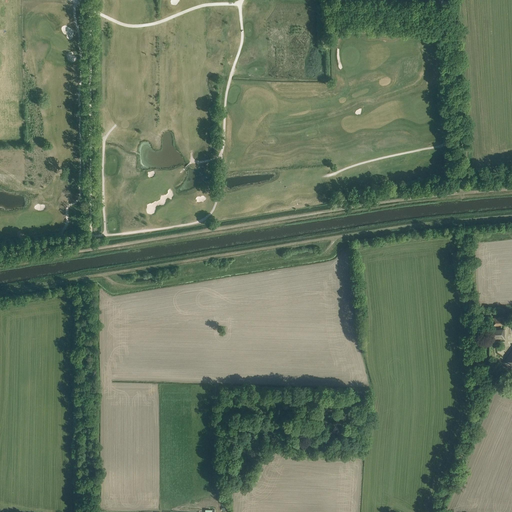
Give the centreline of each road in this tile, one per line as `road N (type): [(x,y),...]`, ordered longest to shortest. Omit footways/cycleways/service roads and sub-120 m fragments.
road 1 (track): [(0,292),(425,223),(511,217)]
road 2 (track): [(0,265),(461,193)]
road 3 (track): [(0,247),(89,235),(91,0)]
